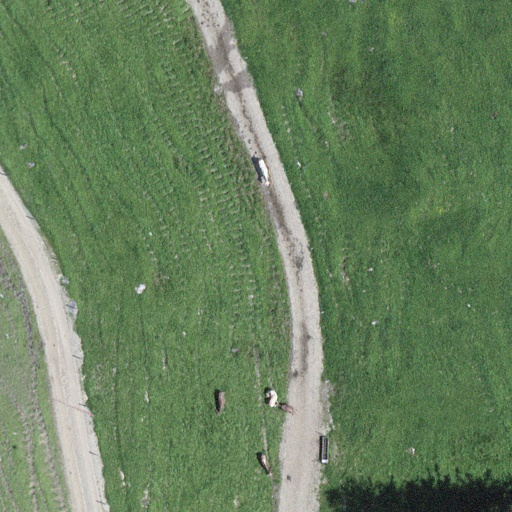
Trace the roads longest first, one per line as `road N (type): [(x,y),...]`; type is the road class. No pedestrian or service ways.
road 1 (track): [(303,511),(302,346),(289,252),(200,0)]
road 2 (track): [(0,187),(47,269),(93,511)]
